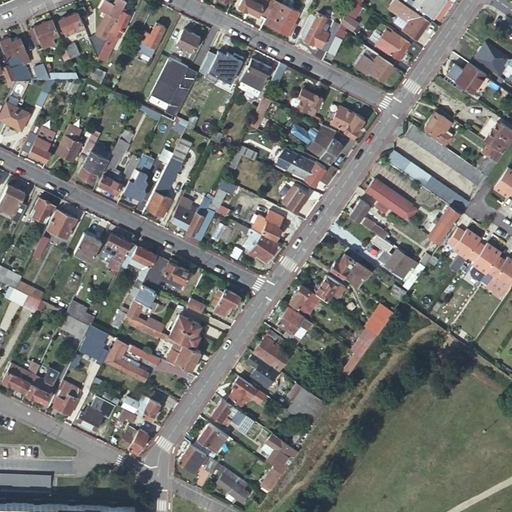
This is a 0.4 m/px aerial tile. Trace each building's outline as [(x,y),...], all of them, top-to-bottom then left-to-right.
[(82,3),(83,5),(86,12),(93,10),(89,0),(82,3)] [(117,17),(125,0),(102,0),(99,8),(109,13),(117,17)] [(265,17),(274,1),(273,0),(241,0),(239,5),(247,9),(248,8),(265,17)] [(339,26),(344,30),(346,25),(352,29),(357,22),(350,17),(357,3),(353,0),(351,0),(340,24),(339,26)] [(429,21),(399,0),(392,0),(390,5),(401,12),(403,9),(412,15),(409,21),(406,19),(403,24),(405,25),(402,30),(417,39),(429,21)] [(414,0),(410,6),(430,20),(444,0),(414,0)] [(265,17),(264,21),(271,24),(271,25),(287,34),(288,33),(289,31),(293,21),(299,11),(283,3),(282,5),(274,1),(265,17)] [(83,5),(77,8),(78,11),(80,15),(86,12),(83,5)] [(109,33),(98,56),(105,60),(115,40),(118,41),(130,14),(123,10),(117,22),(115,21),(115,22),(109,33)] [(66,35),(85,27),(80,15),(78,11),(59,19),(66,35)] [(304,39),(316,14),(311,12),(299,36),(304,39)] [(339,26),(340,24),(333,21),(328,31),(325,30),(329,24),(324,21),(326,16),(318,12),(316,14),(304,39),(312,43),(313,43),(327,50),(335,35),(339,26)] [(110,19),(115,22),(115,21),(117,17),(109,13),(106,18),(110,19)] [(52,19),(34,26),(40,40),(43,47),(55,42),(52,37),(59,34),(52,19)] [(104,30),(109,33),(115,22),(110,19),(104,30)] [(151,34),(144,31),(135,49),(151,56),(165,26),(156,22),(151,34)] [(40,40),(34,26),(28,28),(34,42),(40,40)] [(192,51),(200,36),(183,28),(176,42),(192,51)] [(391,32),(386,29),(376,43),(398,59),(410,42),(392,30),(391,32)] [(342,38),(335,35),(327,50),(334,54),(342,38)] [(0,41),(16,80),(31,79),(24,63),(30,60),(20,37),(11,40),(10,37),(0,41)] [(65,47),(70,58),(79,54),(74,43),(65,47)] [(243,74),(250,60),(225,47),(220,57),(215,67),(231,76),(235,70),(243,74)] [(215,67),(220,57),(210,52),(200,71),(210,76),(215,67)] [(364,67),(365,68),(383,80),(394,65),(378,54),(375,59),(365,52),(356,65),(362,69),(364,67)] [(272,68),(251,58),(250,60),(243,74),(240,80),(260,90),(272,68)] [(286,65),(279,62),(273,75),(279,79),(286,65)] [(473,92),(485,73),(468,62),(455,80),(473,92)] [(47,73),(43,63),(34,67),(39,79),(49,78),(47,73)] [(14,77),(9,65),(3,67),(8,79),(14,77)] [(93,65),(88,77),(100,84),(106,72),(93,65)] [(159,92),(169,97),(172,90),(180,74),(170,69),(159,92)] [(180,74),(172,90),(179,94),(188,78),(180,74)] [(240,80),(237,85),(257,95),(260,90),(240,80)] [(314,93),(302,87),(297,96),(301,98),(296,107),(313,115),(322,96),(314,93)] [(269,98),(263,95),(248,124),(256,128),(270,99),(269,98)] [(29,113),(6,101),(0,114),(0,118),(21,129),(29,113)] [(355,113),(339,105),(330,122),(344,129),(343,130),(353,136),(359,128),(358,127),(364,118),(356,112),(355,113)] [(435,110),(424,127),(440,138),(447,142),(452,133),(446,129),(452,121),(435,110)] [(185,126),(191,129),(197,117),(191,114),(185,126)] [(503,152),(511,139),(511,128),(501,121),(500,123),(497,121),(484,139),(489,142),(503,152)] [(422,130),(412,123),(405,134),(479,186),(487,175),(481,171),(475,166),(438,141),(422,130)] [(332,137),(336,131),(321,124),(317,131),(310,127),(307,131),(296,125),(291,133),(309,145),(308,147),(329,161),(341,143),(332,137)] [(29,131),(21,148),(47,159),(55,143),(51,141),(56,131),(42,125),(37,135),(29,131)] [(205,149),(210,138),(191,129),(185,126),(183,131),(146,206),(163,215),(171,198),(162,194),(168,181),(172,183),(192,142),(205,149)] [(424,127),(422,130),(438,141),(440,138),(424,127)] [(222,134),(215,130),(211,137),(219,141),(222,134)] [(97,136),(90,133),(82,149),(88,153),(90,149),(91,149),(97,136)] [(82,143),(65,134),(57,151),(74,160),(82,143)] [(129,142),(119,137),(115,145),(123,149),(125,150),(129,142)] [(481,171),(487,175),(503,152),(489,142),(482,151),(488,155),(481,166),(484,168),(481,171)] [(125,174),(124,173),(113,168),(123,149),(115,145),(108,158),(101,172),(103,173),(98,183),(116,192),(121,182),(125,174)] [(99,171),(101,173),(101,172),(108,158),(91,149),(90,149),(88,153),(78,173),(94,181),(99,171)] [(450,205),(461,213),(469,202),(394,149),(386,160),(450,205)] [(242,153),(235,150),(228,165),(234,168),(242,153)] [(126,184),(123,190),(141,198),(145,189),(142,188),(143,186),(144,187),(147,181),(140,177),(142,172),(146,174),(151,162),(149,161),(151,157),(142,152),(139,158),(126,184)] [(307,159),(294,152),(287,167),(305,176),(304,177),(314,187),(326,169),(325,166),(316,160),(313,164),(307,159)] [(121,182),(126,184),(139,158),(133,155),(124,173),(125,174),(121,182)] [(511,193),(511,169),(507,166),(494,186),(501,192),(507,196),(510,193),(510,192),(511,193)] [(237,185),(222,177),(217,186),(233,193),(237,185)] [(374,178),(364,191),(375,198),(386,206),(402,217),(411,204),(374,178)] [(0,206),(14,213),(20,200),(24,191),(8,183),(0,199),(0,206)] [(292,191),(289,189),(282,201),(296,210),(308,193),(296,185),(292,191)] [(215,210),(224,192),(217,188),(207,206),(214,210),(215,210)] [(55,204),(39,196),(30,214),(46,222),(55,204)] [(351,210),(349,214),(361,222),(364,217),(362,215),(369,205),(359,198),(354,206),(352,205),(349,209),(351,210)] [(386,206),(375,198),(371,204),(383,211),(386,206)] [(196,207),(180,199),(170,218),(187,227),(186,229),(194,233),(203,214),(195,210),(196,207)] [(18,221),(26,203),(20,200),(14,213),(12,218),(18,221)] [(418,209),(411,204),(402,217),(409,222),(418,209)] [(429,235),(440,243),(461,213),(450,205),(440,219),(436,216),(433,220),(437,223),(429,235)] [(207,206),(203,214),(194,233),(193,235),(200,239),(214,210),(207,206)] [(77,218),(56,208),(47,225),(46,227),(52,230),(51,233),(54,235),(55,232),(67,238),(77,218)] [(253,230),(267,237),(268,234),(276,238),(280,228),(277,226),(282,217),(269,210),(265,217),(263,216),(264,215),(262,215),(262,216),(259,214),(254,223),(256,224),(253,230)] [(364,217),(361,222),(368,227),(372,222),(364,217)] [(46,227),(47,225),(41,221),(33,235),(35,235),(30,246),(35,248),(42,234),(46,227)] [(244,225),(235,221),(234,225),(242,229),(244,225)] [(377,233),(384,238),(387,233),(372,222),(368,227),(377,233)] [(464,231),(457,227),(447,241),(454,246),(453,247),(467,257),(468,256),(478,241),(481,237),(473,232),(466,227),(464,230),(464,231)] [(267,261),(280,243),(267,237),(253,230),(250,228),(248,232),(247,234),(249,235),(242,245),(267,261)] [(131,242),(131,241),(111,231),(104,246),(115,251),(108,265),(117,269),(120,264),(131,242)] [(91,260),(101,240),(84,232),(74,252),(91,260)] [(377,258),(386,264),(394,270),(397,272),(399,273),(402,275),(410,263),(417,268),(420,262),(406,253),(405,253),(397,248),(393,253),(389,250),(393,244),(377,233),(372,241),(383,249),(377,258)] [(42,234),(35,248),(33,254),(39,257),(48,238),(42,234)] [(484,245),(478,241),(468,256),(474,260),(472,263),(486,272),(488,269),(498,255),(501,251),(493,246),(487,242),(485,245),(484,245)] [(137,245),(131,242),(120,264),(126,267),(129,262),(142,269),(134,285),(139,287),(141,282),(156,253),(137,244),(137,245)] [(63,255),(55,251),(49,263),(57,268),(63,255)] [(420,262),(424,265),(432,255),(427,251),(419,262),(420,262)] [(348,281),(358,287),(367,274),(370,269),(361,263),(345,252),(338,263),(335,261),(330,269),(348,281)] [(171,260),(156,253),(141,282),(155,290),(165,271),(171,274),(168,281),(181,288),(190,270),(177,264),(178,261),(172,258),(171,260)] [(506,286),(511,278),(511,259),(507,256),(505,259),(498,255),(488,269),(494,274),(493,277),(506,286)] [(0,264),(0,279),(9,284),(16,287),(22,275),(0,264)] [(382,270),(390,275),(394,270),(386,264),(382,270)] [(316,290),(315,291),(326,299),(331,292),(333,293),(335,291),(339,294),(345,286),(327,274),(321,283),(317,281),(314,286),(316,290)] [(155,290),(141,282),(139,287),(127,313),(126,313),(135,318),(140,308),(145,310),(155,290)] [(296,291),(289,301),(304,311),(308,312),(320,296),(301,283),(295,291),(296,291)] [(401,298),(406,291),(394,283),(389,291),(401,299),(401,298)] [(16,287),(9,284),(3,295),(22,305),(28,294),(16,287)] [(223,290),(219,288),(209,307),(225,315),(231,303),(235,305),(239,295),(225,287),(223,290)] [(34,310),(39,299),(28,294),(22,305),(34,310)] [(204,304),(190,297),(186,305),(201,312),(204,304)] [(71,299),(65,312),(90,324),(94,316),(81,310),(84,305),(71,299)] [(45,302),(40,300),(35,309),(40,312),(45,302)] [(385,322),(392,310),(381,303),(373,314),(385,322)] [(287,329),(283,335),(295,344),(300,337),(292,332),(304,316),(288,305),(277,322),(287,329)] [(112,324),(119,328),(123,320),(126,313),(127,313),(120,309),(112,324)] [(90,324),(65,312),(58,325),(83,337),(90,324)] [(144,322),(135,318),(126,313),(123,320),(158,337),(159,336),(177,344),(178,342),(182,345),(183,342),(168,335),(161,331),(144,322)] [(195,343),(200,334),(196,332),(200,324),(179,314),(168,335),(183,342),(184,339),(195,343)] [(385,322),(373,314),(368,322),(379,330),(385,322)] [(161,331),(164,325),(147,316),(144,322),(161,331)] [(292,332),(300,337),(311,321),(304,316),(292,332)] [(356,352),(361,356),(377,333),(368,327),(351,349),(356,352)] [(253,352),(279,369),(288,355),(280,349),(286,340),(269,328),(253,352)] [(105,342),(87,333),(80,348),(98,357),(104,345),(105,342)] [(128,357),(122,353),(127,344),(117,339),(106,361),(144,380),(148,371),(127,360),(128,357)] [(183,342),(194,347),(195,343),(184,339),(183,342)] [(183,342),(182,345),(179,351),(172,348),(167,358),(191,370),(200,351),(194,347),(183,342)] [(98,357),(103,360),(109,348),(104,345),(98,357)] [(161,359),(133,345),(131,350),(142,355),(141,357),(158,365),(161,359)] [(268,385),(279,369),(253,352),(247,360),(257,366),(251,374),(268,385)] [(340,375),(345,378),(361,356),(356,352),(340,375)] [(25,391),(39,363),(33,360),(28,370),(11,361),(2,379),(12,384),(10,387),(15,389),(17,386),(25,391)] [(25,391),(25,392),(33,396),(34,395),(45,401),(54,383),(39,376),(44,366),(39,363),(25,391)] [(266,394),(257,387),(238,375),(233,383),(234,384),(232,386),(234,387),(226,400),(231,404),(238,409),(246,398),(248,400),(251,395),(260,402),(266,394)] [(102,380),(95,376),(94,379),(96,380),(94,383),(99,386),(102,380)] [(305,420),(312,425),(328,403),(302,386),(287,408),(305,420)] [(78,397),(61,389),(53,405),(60,408),(59,411),(64,413),(64,411),(70,413),(78,397)] [(153,389),(150,396),(160,401),(163,395),(153,389)] [(99,395),(92,391),(89,397),(96,401),(99,395)] [(105,391),(102,396),(117,404),(120,398),(105,391)] [(160,401),(150,396),(143,393),(139,400),(127,395),(122,404),(141,414),(142,413),(152,418),(160,401)] [(222,397),(211,412),(227,424),(230,420),(231,418),(226,415),(228,412),(226,410),(231,404),(226,400),(222,397)] [(94,406),(89,404),(85,412),(81,410),(77,419),(96,429),(101,419),(103,420),(108,408),(96,402),(94,406)] [(238,409),(231,404),(226,410),(228,412),(226,415),(231,418),(240,424),(247,415),(238,409)] [(121,409),(114,405),(109,417),(116,420),(121,409)] [(122,409),(119,415),(130,420),(132,414),(122,409)] [(238,427),(246,433),(255,420),(247,415),(240,424),(239,427),(238,427)] [(313,426),(312,425),(305,420),(289,443),(296,448),(297,447),(299,448),(313,426)] [(227,434),(209,421),(193,444),(212,457),(227,434)] [(129,434),(124,431),(118,441),(137,452),(148,433),(139,427),(137,430),(133,428),(129,434)] [(275,463),(273,466),(281,471),(286,465),(287,465),(288,463),(279,457),(283,451),(292,458),(299,448),(297,447),(296,448),(289,443),(271,431),(265,441),(274,447),(270,453),(267,458),(275,463)] [(274,447),(265,441),(261,446),(270,453),(274,447)] [(203,467),(209,471),(217,460),(212,457),(193,444),(190,442),(178,459),(190,468),(198,456),(203,460),(203,467)] [(288,463),(292,458),(283,451),(279,457),(288,463)] [(244,487),(248,482),(218,461),(215,466),(222,472),(216,481),(230,490),(229,491),(243,501),(250,491),(244,487)] [(266,485),(270,488),(281,471),(273,466),(265,477),(269,480),(266,485)] [(0,487),(51,489),(51,475),(0,473),(0,487)] [(0,511),(133,511),(133,506),(116,505),(116,501),(109,501),(109,505),(75,504),(75,500),(68,499),(68,504),(40,503),(40,498),(33,498),(33,503),(5,502),(6,497),(0,496),(0,511)] [(245,511),(248,511),(253,511),(260,503),(253,498),(245,511)]
